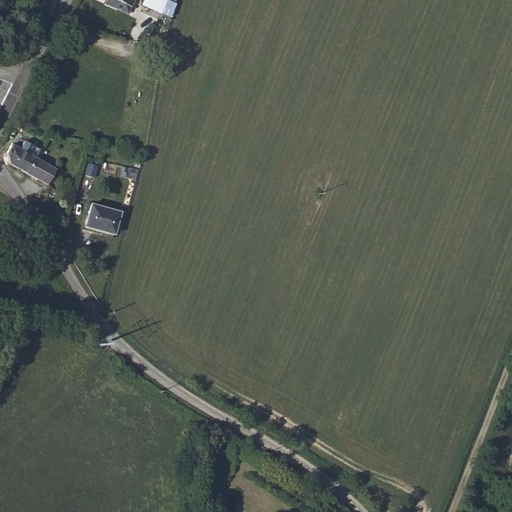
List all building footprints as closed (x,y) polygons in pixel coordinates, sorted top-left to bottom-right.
[(106,0),(103,6),(115,11),(119,2),(123,4),(121,9),(127,12),(132,0),(106,0)] [(172,0),(143,0),(141,9),(168,17),(172,0)] [(119,2),(115,11),(126,16),(127,12),(121,9),(123,4),(119,2)] [(6,154),(10,165),(26,175),(35,159),(37,154),(39,150),(26,141),(20,150),(12,145),(6,154)] [(40,149),(39,150),(37,154),(50,158),(52,152),(40,149)] [(35,159),(26,175),(45,186),(54,170),(35,159)] [(89,223),(118,230),(123,208),(94,201),(89,223)]
